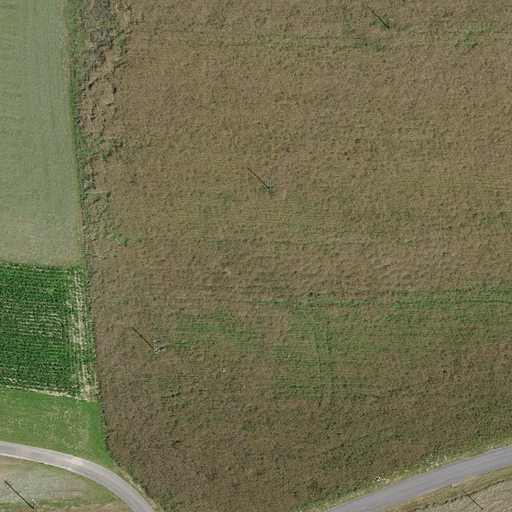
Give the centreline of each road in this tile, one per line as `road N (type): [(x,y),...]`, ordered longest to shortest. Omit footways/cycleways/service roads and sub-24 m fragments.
road 1 (unclassified): [(511,455),(349,511)]
road 2 (unclassified): [(0,447),(88,469),(144,511)]
